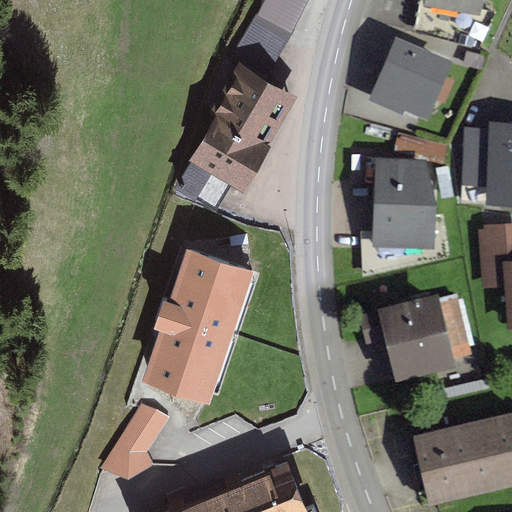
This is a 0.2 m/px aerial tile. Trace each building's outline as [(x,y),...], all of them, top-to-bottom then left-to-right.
[(263,0),(255,16),(285,33),(303,0),(263,0)] [(417,0),(417,5),(473,12),(475,0),(417,0)] [(250,22),(231,55),(263,74),(283,41),(250,22)] [(443,60),(385,40),(362,103),(421,124),(443,60)] [(232,64),(175,156),(231,191),(288,98),(232,64)] [(511,119),(490,119),(489,126),(463,125),(461,184),(485,184),(485,203),(511,203),(511,119)] [(390,149),(358,148),(356,200),(366,200),(365,250),(427,252),(429,160),(389,159),(390,149)] [(182,169),(169,191),(209,213),(221,192),(182,169)] [(511,227),(476,230),(481,292),(510,290),(511,316),(511,227)] [(254,261),(186,237),(169,289),(162,287),(153,315),(162,318),(143,372),(208,394),(254,261)] [(424,298),(363,312),(379,382),(440,367),(424,298)] [(136,479),(171,415),(141,399),(106,463),(136,479)] [(511,419),(510,412),(401,439),(418,508),(511,485),(511,419)] [(296,511),(276,461),(149,511),(296,511)]
